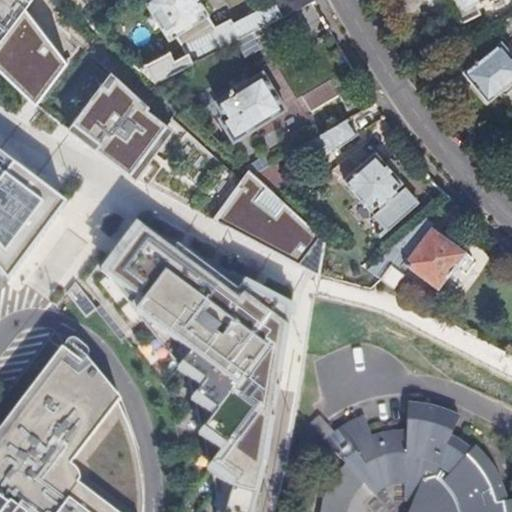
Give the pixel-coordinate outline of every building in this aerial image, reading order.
[(35,22),(50,0),(0,0),(0,72),(37,110),(67,67),(35,22)] [(72,0),(81,11),(97,0),(72,0)] [(139,16),(129,0),(128,0),(91,25),(96,31),(105,40),(139,16)] [(289,13),(313,1),(312,0),(275,0),(276,1),(233,23),(231,18),(215,26),(208,15),(209,14),(201,2),(200,0),(147,0),(146,1),(160,25),(170,40),(177,36),(179,40),(188,54),(178,59),(175,60),(170,52),(145,65),(146,67),(140,70),(152,82),(154,83),(154,84),(194,63),(212,53),(257,30),(283,17),(289,13)] [(511,0),(459,0),(463,7),(476,1),(481,11),(491,30),(511,15),(511,0)] [(313,1),(289,13),(295,27),(293,28),(301,27),(321,17),(313,1)] [(289,13),(283,17),(257,30),(264,43),(293,28),(295,27),(289,13)] [(464,72),(487,102),(511,81),(511,56),(501,42),(464,72)] [(212,53),(194,63),(154,84),(171,99),(208,80),(202,67),(215,60),(212,53)] [(142,99),(105,64),(63,117),(60,120),(129,174),(316,273),(322,237),(246,168),(238,178),(171,117),(164,124),(138,104),(142,99)] [(216,114),(232,140),(285,108),(263,72),(215,101),(221,111),(216,114)] [(363,111),(347,120),(358,134),(372,123),(363,111)] [(358,134),(347,120),(310,142),(321,159),(332,152),(333,153),(358,134)] [(344,181),(371,211),(402,183),(376,152),(344,181)] [(0,277),(6,286),(62,203),(0,155),(0,277)] [(433,224),(425,218),(367,270),(393,289),(405,275),(399,270),(405,263),(438,288),(466,251),(432,227),(433,224)] [(227,293),(127,219),(94,265),(135,296),(129,306),(186,349),(175,362),(199,380),(190,392),(212,409),(198,428),(221,442),(205,463),(230,480),(229,489),(250,495),(282,309),(288,311),(289,305),(241,276),(227,293)] [(0,511),(145,511),(146,508),(146,496),(144,481),(141,465),(139,453),(135,441),(131,429),(120,406),(117,400),(68,359),(0,446),(0,511)] [(340,431),(333,436),(325,443),(373,494),(378,490),(383,487),(389,484),(394,482),(400,482),(406,482),(412,482),(418,485),(407,511),(511,511),(511,502),(506,504),(504,496),(501,487),(498,480),(494,472),(488,463),(482,456),(476,449),(473,452),(467,447),(458,441),(451,436),(460,420),(455,418),(448,415),(438,411),(428,409),(418,407),(407,407),(407,432),(398,432),(389,433),(380,435),(372,438),(365,418),(357,421),(349,425),(340,431)]
